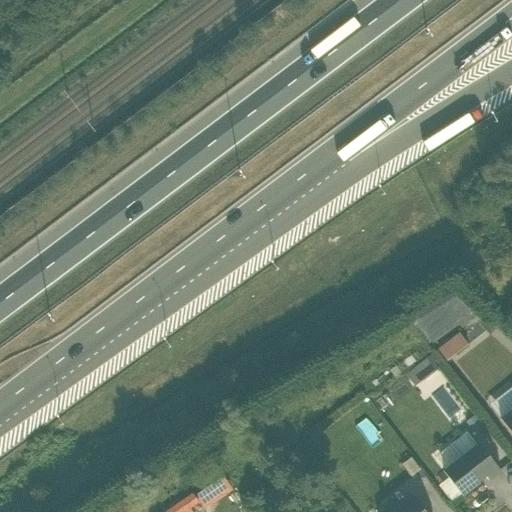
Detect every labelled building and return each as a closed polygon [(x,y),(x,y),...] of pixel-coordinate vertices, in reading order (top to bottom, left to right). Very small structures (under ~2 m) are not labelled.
[(467,363),(488,344),(477,333),(457,352),(467,363)] [(427,372),(436,385),(455,372),(446,359),(427,372)] [(440,402),(464,388),(456,374),(432,388),(440,402)] [(465,387),(450,397),(474,432),(489,422),(465,387)] [(511,436),(511,410),(500,419),(511,436)] [(376,429),(388,447),(398,441),(386,422),(376,429)] [(466,498),(499,473),(477,444),(444,469),(466,498)] [(184,511),(221,511),(255,491),(243,472),(184,510),(184,511)] [(420,511),(410,499),(392,511),(420,511)]
